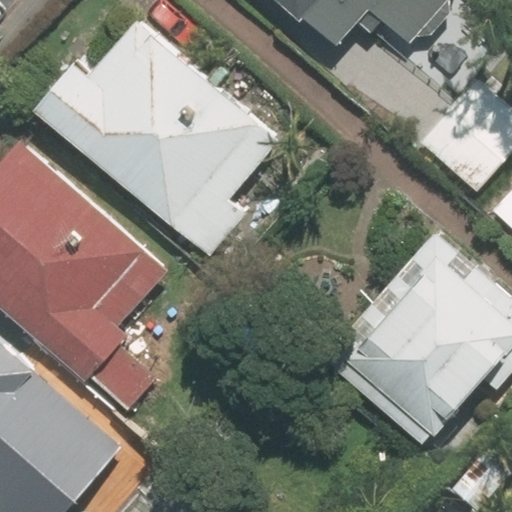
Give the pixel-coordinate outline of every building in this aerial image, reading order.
[(448,0),(286,0),(333,41),(365,4),(410,44),(448,0)] [(230,195),(282,136),(155,25),(103,84),(74,58),(34,104),(204,253),(245,207),(230,195)] [(428,135),(484,185),(511,153),(511,105),(479,77),(428,135)] [(121,322),(171,266),(24,137),(0,163),(0,294),(129,408),(160,372),(120,337),(128,328),(121,322)] [(511,192),(497,209),(511,222),(511,192)] [(497,384),(511,368),(511,292),(499,306),(436,249),(345,347),(436,430),(487,374),(497,384)] [(0,511),(22,511),(103,421),(0,331),(0,511)] [(511,471),(493,454),(451,497),(466,511),(481,511),(511,480),(511,471)] [(48,511),(86,511),(90,508),(69,489),(48,511)]
